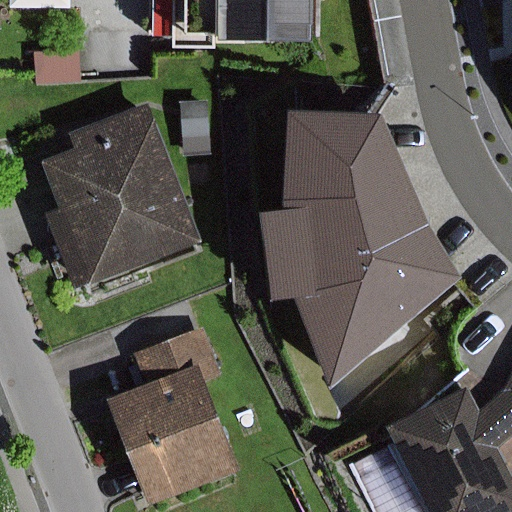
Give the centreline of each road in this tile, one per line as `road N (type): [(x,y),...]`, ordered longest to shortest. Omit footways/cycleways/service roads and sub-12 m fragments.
road 1 (residential): [(424,0),(442,103),(480,188),(511,224)]
road 2 (unclassified): [(81,511),(0,302)]
